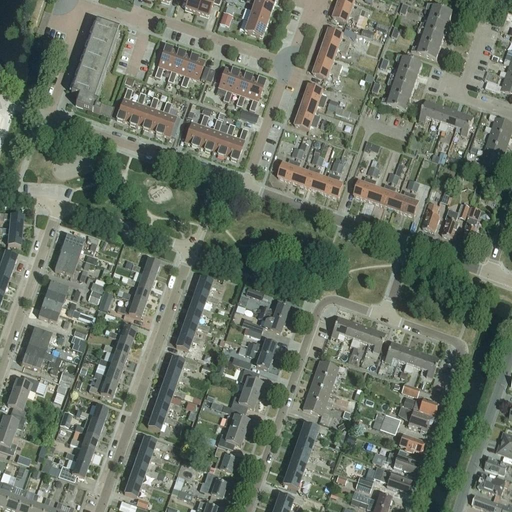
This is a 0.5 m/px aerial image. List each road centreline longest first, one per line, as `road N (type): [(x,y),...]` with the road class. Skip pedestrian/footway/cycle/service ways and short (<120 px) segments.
road 1 (residential): [(219,178),(47,118),(73,36),(61,0)]
road 2 (residential): [(99,511),(190,250)]
road 3 (residential): [(408,511),(461,356),(457,345),(384,320)]
road 4 (residential): [(285,65),(143,14),(140,25),(67,0)]
road 5 (residential): [(244,511),(323,302)]
road 6 (residential): [(0,369),(57,204)]
road 7 (residential): [(408,246),(249,189)]
road 8 (residential): [(457,511),(511,352)]
road 9 (residential): [(190,250),(57,204)]
road 10 (residential): [(249,189),(285,65)]
